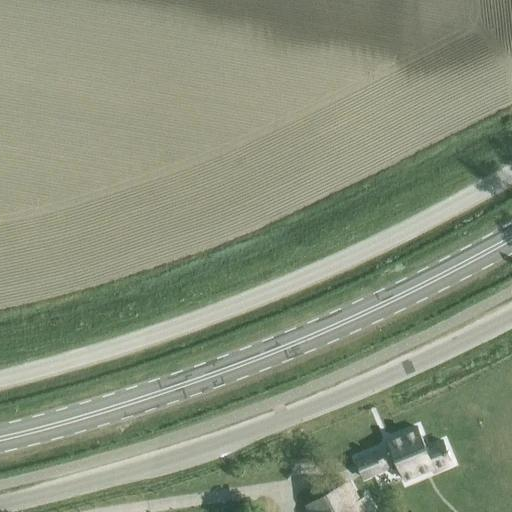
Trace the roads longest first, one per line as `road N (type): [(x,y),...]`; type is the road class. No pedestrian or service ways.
road 1 (unclassified): [(0,386),(259,305),(511,178)]
road 2 (primary): [(0,439),(162,393),(325,333),(511,240)]
road 3 (unclassified): [(0,507),(302,409),(511,321)]
